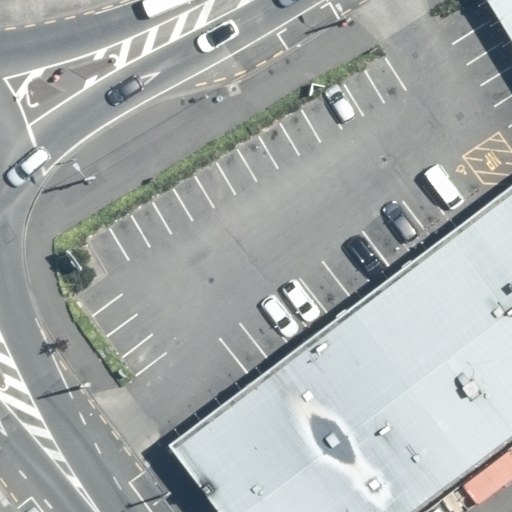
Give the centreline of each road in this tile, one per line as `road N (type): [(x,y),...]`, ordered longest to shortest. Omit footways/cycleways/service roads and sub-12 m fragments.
road 1 (secondary): [(229,0),(0,107)]
road 2 (unclassified): [(0,379),(94,511)]
